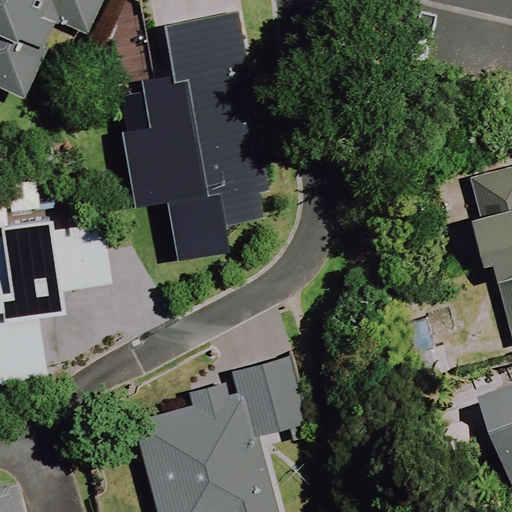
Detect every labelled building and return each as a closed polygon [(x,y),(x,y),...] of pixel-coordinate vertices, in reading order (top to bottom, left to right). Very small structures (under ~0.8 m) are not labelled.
[(102,0),(0,0),(0,87),(20,97),(56,22),(86,36),(102,0)] [(267,216),(237,15),(165,26),(173,79),(141,84),(148,128),(120,132),(131,205),(163,200),(172,258),(225,250),(221,222),(267,216)] [(488,267),(506,344),(511,343),(511,165),(462,177),(483,268),(488,267)] [(105,285),(94,209),(0,222),(0,227),(1,236),(0,235),(0,384),(44,378),(34,314),(63,310),(60,291),(105,285)] [(303,422),(287,359),(229,374),(234,394),(132,421),(155,511),(271,511),(252,436),(303,422)] [(511,389),(483,398),(511,487),(511,389)] [(20,511),(15,490),(0,493),(0,511),(20,511)]
